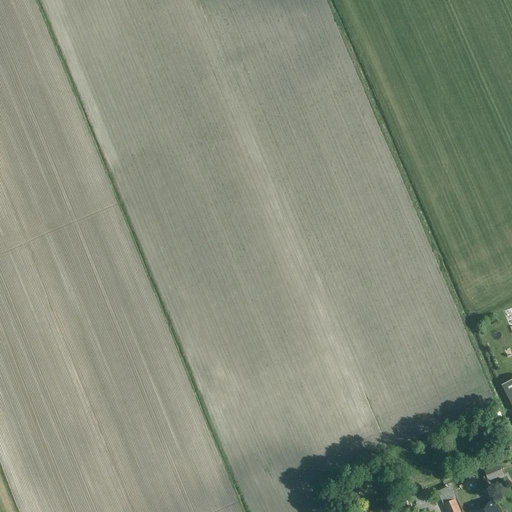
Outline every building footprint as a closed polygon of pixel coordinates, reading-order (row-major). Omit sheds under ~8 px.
[(487,435),(489,441),(496,438),(493,432),(487,435)] [(472,475),(462,480),(464,486),(475,481),(472,475)] [(409,486),(406,478),(401,480),(404,488),(409,486)] [(382,486),(384,492),(392,489),(390,483),(382,486)] [(458,511),(454,502),(451,497),(450,497),(450,496),(443,499),(446,506),(444,506),(447,511),(458,511)]
